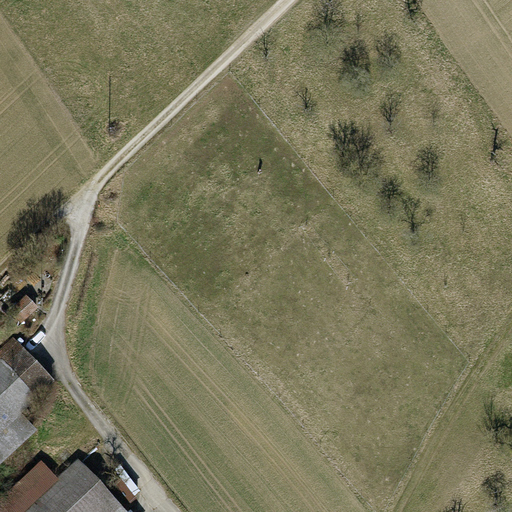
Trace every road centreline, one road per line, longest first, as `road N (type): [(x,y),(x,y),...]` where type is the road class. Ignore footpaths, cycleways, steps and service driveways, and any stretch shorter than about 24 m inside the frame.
road 1 (track): [(72,206),(76,240),(59,354),(173,511)]
road 2 (track): [(284,0),(72,206)]
road 3 (track): [(399,511),(511,319)]
